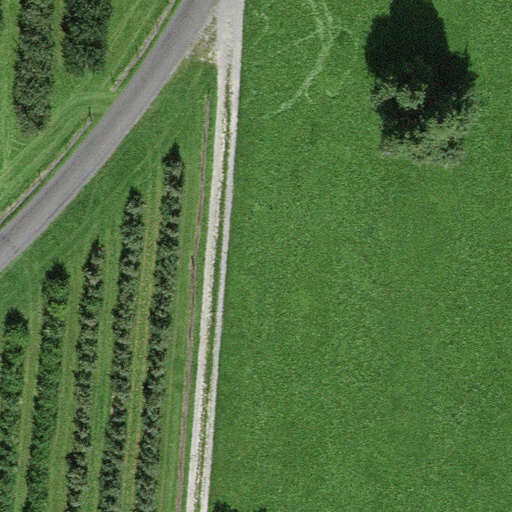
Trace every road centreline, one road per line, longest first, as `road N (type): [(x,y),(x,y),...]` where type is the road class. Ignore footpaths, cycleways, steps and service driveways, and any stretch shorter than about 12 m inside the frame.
road 1 (track): [(219,0),(227,58),(192,511)]
road 2 (unclassified): [(0,253),(93,153),(207,0)]
